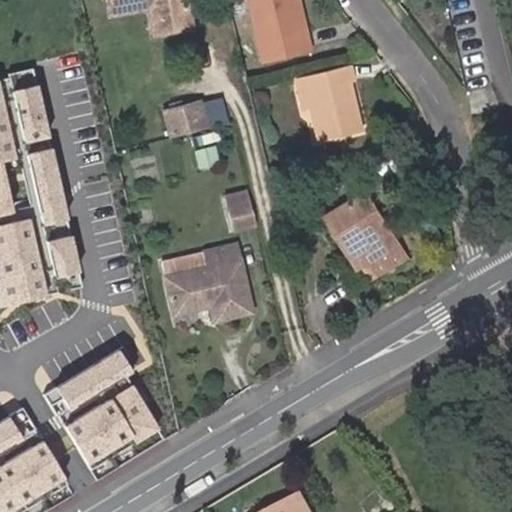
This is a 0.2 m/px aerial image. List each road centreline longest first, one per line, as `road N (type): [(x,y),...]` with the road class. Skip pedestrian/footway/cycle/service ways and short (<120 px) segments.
road 1 (tertiary): [(120,511),(503,277)]
road 2 (residential): [(503,277),(459,130),(366,0)]
